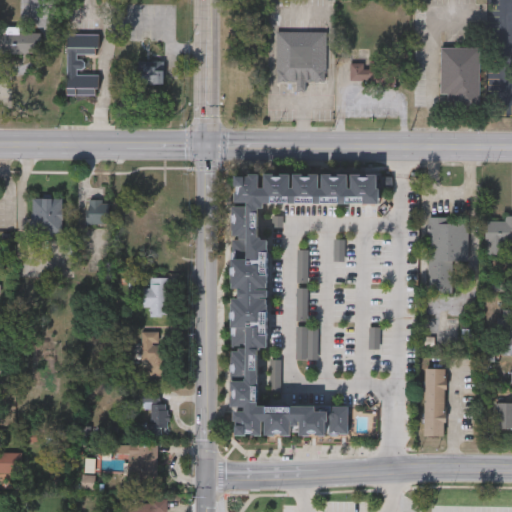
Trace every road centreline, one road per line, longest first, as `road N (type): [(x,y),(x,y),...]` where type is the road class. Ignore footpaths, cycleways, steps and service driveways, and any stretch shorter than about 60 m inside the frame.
road 1 (tertiary): [(205,0),(203,511)]
road 2 (secondary): [(203,149),(511,150)]
road 3 (tertiary): [(511,469),(204,473)]
